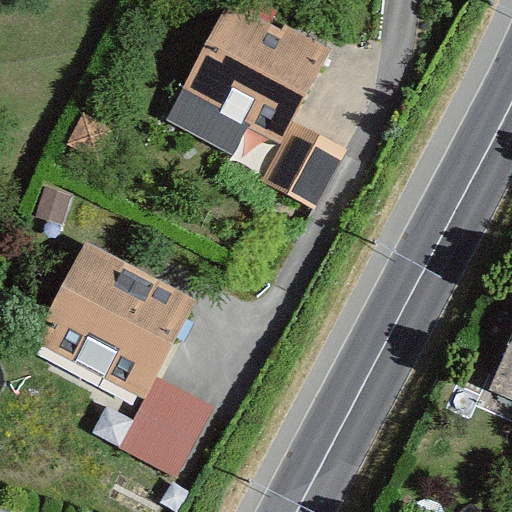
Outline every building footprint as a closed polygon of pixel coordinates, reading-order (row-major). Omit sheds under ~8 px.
[(185,92),(285,145),(335,51),(289,26),(285,33),(232,5),(185,92)] [(116,134),(85,118),(70,147),(101,164),(116,134)] [(267,186),(314,211),(348,147),(301,122),(267,186)] [(74,198),(48,190),(39,221),(65,229),(74,198)] [(202,308),(91,250),(37,351),(148,408),(162,385),(202,308)] [(511,345),(489,395),(511,406),(511,345)] [(125,451),(180,482),(217,416),(162,385),(148,408),(125,451)]
